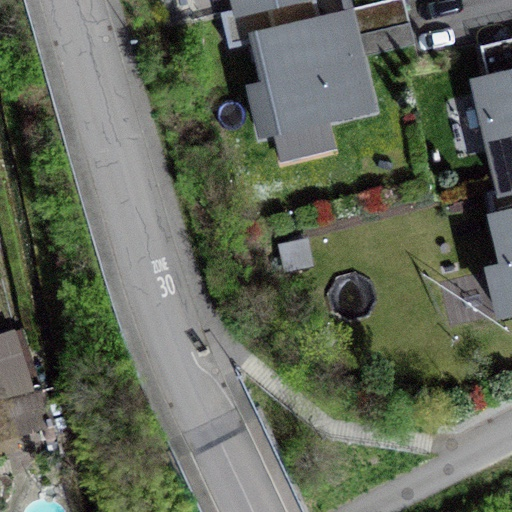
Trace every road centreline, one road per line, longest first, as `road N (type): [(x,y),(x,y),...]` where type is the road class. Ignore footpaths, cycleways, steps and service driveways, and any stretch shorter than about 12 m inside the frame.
road 1 (residential): [(217,434),(64,0)]
road 2 (residential): [(381,511),(511,440)]
